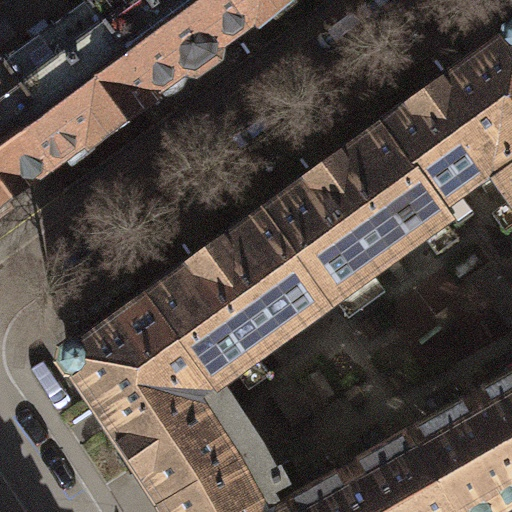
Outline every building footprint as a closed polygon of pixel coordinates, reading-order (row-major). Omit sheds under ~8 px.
[(152,91),(249,21),(234,0),(86,0),(86,1),(152,91)] [(234,0),(249,21),(277,0),(234,0)] [(117,117),(152,91),(86,1),(3,61),(36,106),(15,122),(48,167),(85,140),(93,152),(125,128),(117,117)] [(504,36),(382,123),(446,212),(491,179),(511,164),(511,24),(505,29),(504,36)] [(0,201),(48,167),(15,122),(36,106),(3,61),(0,63),(0,201)] [(270,204),(262,209),(331,305),(451,218),(446,212),(382,123),(375,128),(363,127),(353,135),(353,144),(294,187),(282,185),(270,194),(270,204)] [(511,164),(491,179),(511,208),(511,164)] [(151,289),(146,292),(215,388),(331,305),(262,209),(257,213),(245,212),(235,220),(233,230),(175,272),(164,270),(152,280),(151,289)] [(71,372),(159,504),(238,459),(248,437),(228,407),(212,417),(201,399),(215,388),(146,292),(76,343),(69,343),(60,348),(57,361),(65,372),(71,372)] [(454,511),(495,511),(511,502),(511,373),(409,432),(454,511)] [(288,511),(454,511),(409,432),(283,504),(288,511)] [(288,511),(283,504),(271,505),(261,498),(238,459),(159,504),(163,511),(288,511)]
